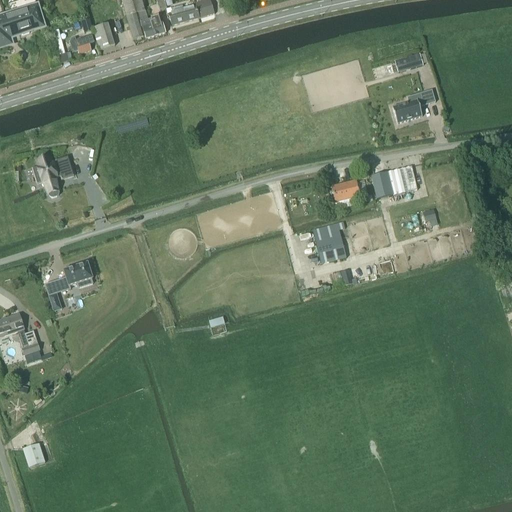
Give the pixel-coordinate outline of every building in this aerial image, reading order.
[(145,37),(146,40),(165,34),(159,17),(147,21),(140,0),(120,0),(126,18),(133,41),(145,37)] [(157,2),(157,4),(160,11),(167,9),(163,0),(154,0),(156,2),(157,2)] [(200,0),(202,3),(194,5),(198,19),(214,15),(209,0),(200,0)] [(171,27),(198,19),(194,5),(182,9),(182,6),(171,9),(172,12),(167,13),(171,27)] [(37,7),(0,18),(0,48),(11,45),(9,38),(43,27),(37,7)] [(89,21),(81,24),(84,34),(92,32),(89,21)] [(108,25),(92,30),(99,51),(114,46),(108,25)] [(57,31),(51,32),(58,57),(64,55),(57,31)] [(74,38),(68,40),(72,53),(74,52),(78,51),(78,52),(79,55),(90,52),(88,46),(94,45),(91,35),(86,37),(75,40),(74,38)] [(400,60),(394,62),(398,74),(404,72),(423,66),(419,55),(400,60)] [(421,100),(392,109),(397,125),(422,117),(419,107),(423,106),(423,107),(435,103),(431,91),(419,95),(421,100)] [(38,168),(32,170),(37,185),(43,183),(48,195),(49,197),(50,198),(53,199),(57,197),(58,196),(58,194),(58,192),(56,179),(61,177),(62,180),(73,177),(67,158),(56,162),(51,164),(49,158),(37,162),(38,168)] [(417,191),(411,167),(387,173),(393,197),(417,191)] [(370,177),(376,201),(393,197),(387,173),(370,177)] [(355,182),(331,188),(335,203),(359,197),(355,182)] [(493,205),(481,210),(487,225),(499,221),(493,205)] [(433,210),(422,214),(425,223),(436,220),(433,210)] [(343,224),(312,231),(320,265),(346,259),(339,231),(345,230),(343,224)] [(66,279),(58,281),(62,293),(70,290),(69,287),(77,285),(78,289),(92,285),(91,280),(92,280),(87,265),(63,272),(66,279)] [(330,276),(333,287),(343,284),(340,273),(330,276)] [(511,282),(499,287),(505,302),(511,299),(511,282)] [(51,305),(59,303),(56,294),(48,297),(51,305)] [(18,316),(0,321),(0,338),(17,332),(23,330),(18,316)] [(23,330),(17,332),(23,350),(29,347),(25,335),(23,330)] [(23,350),(21,350),(24,357),(39,351),(33,333),(25,335),(29,347),(23,350)] [(23,450),(29,466),(29,469),(45,464),(39,445),(23,450)]
